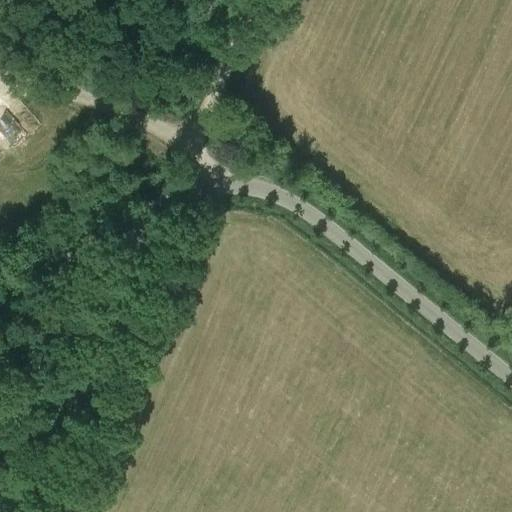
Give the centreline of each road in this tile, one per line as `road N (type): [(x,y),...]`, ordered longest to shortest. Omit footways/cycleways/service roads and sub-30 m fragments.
road 1 (unclassified): [(511,379),(299,207),(242,184),(159,206),(0,300)]
road 2 (track): [(143,244),(24,511)]
road 3 (track): [(253,0),(199,123),(196,191)]
